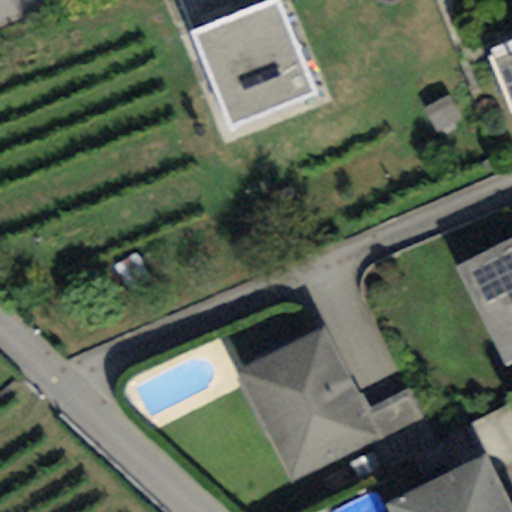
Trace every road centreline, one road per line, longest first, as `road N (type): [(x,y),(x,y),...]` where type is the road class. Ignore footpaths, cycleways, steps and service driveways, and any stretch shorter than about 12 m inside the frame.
road 1 (unknown): [(63,390),(390,227),(511,176)]
road 2 (residential): [(0,330),(195,511)]
